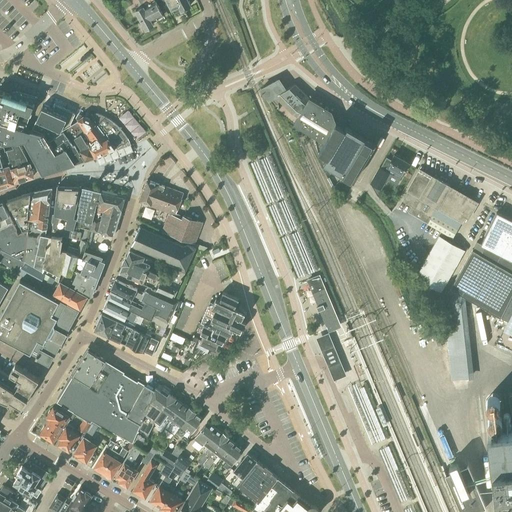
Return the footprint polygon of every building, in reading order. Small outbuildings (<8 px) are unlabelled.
[(139,0),(143,6),(136,10),(146,28),(153,24),(152,22),(164,15),(155,0),(154,0),(139,0)] [(167,0),(172,9),(174,13),(182,9),(191,4),(189,0),(167,0)] [(262,89),(269,99),(275,96),(294,114),(299,117),(310,99),(296,84),(286,89),(279,79),(262,89)] [(0,122),(4,123),(15,126),(17,121),(17,119),(20,110),(31,114),(37,97),(22,95),(21,94),(19,92),(18,92),(16,92),(14,92),(12,93),(11,95),(8,93),(0,90),(0,122)] [(299,117),(294,125),(323,143),(319,151),(328,156),(324,163),(354,180),(376,143),(374,141),(365,137),(345,126),(344,127),(336,122),(334,114),(334,111),(310,98),(310,99),(299,117)] [(44,105),(37,120),(55,128),(52,130),(51,128),(43,134),(48,142),(50,141),(64,132),(74,146),(75,145),(65,132),(78,121),(78,120),(71,125),(71,124),(73,119),(76,113),(56,104),(54,110),(44,105)] [(27,123),(31,114),(20,110),(17,119),(27,123)] [(84,116),(79,119),(92,143),(89,145),(95,156),(116,148),(116,147),(118,150),(131,144),(128,137),(124,131),(119,126),(114,121),(109,118),(103,115),(96,112),(94,115),(90,113),(88,117),(84,116)] [(0,142),(5,144),(26,141),(43,174),(61,168),(75,163),(62,143),(55,148),(59,152),(56,154),(48,142),(43,134),(32,131),(25,129),(24,129),(27,123),(17,121),(15,126),(4,123),(0,122),(0,142)] [(64,132),(50,141),(55,148),(62,143),(75,163),(95,156),(89,145),(92,143),(78,121),(65,132),(75,145),(74,146),(64,132)] [(12,168),(16,182),(35,176),(31,162),(29,162),(27,157),(28,157),(19,142),(12,143),(14,147),(8,150),(11,161),(13,161),(15,167),(12,168)] [(0,146),(0,186),(16,182),(12,168),(11,164),(10,164),(8,157),(6,148),(0,146)] [(379,166),(369,183),(381,190),(390,172),(401,178),(403,175),(410,163),(394,154),(391,160),(387,157),(381,167),(379,166)] [(433,215),(434,214),(435,212),(440,215),(443,211),(462,221),(465,216),(469,218),(478,202),(450,187),(451,185),(433,175),(432,177),(420,170),(403,199),(403,200),(403,201),(404,202),(412,206),(408,212),(428,223),(429,224),(433,215)] [(163,232),(195,244),(204,222),(183,215),(182,217),(176,215),(184,194),(148,180),(139,201),(170,213),(163,232)] [(65,235),(72,237),(74,229),(76,218),(74,217),(81,187),(58,186),(55,215),(62,216),(62,220),(68,221),(65,231),(65,235)] [(28,232),(25,261),(25,262),(26,262),(43,272),(44,267),(46,256),(50,236),(41,234),(42,228),(47,229),(52,187),(32,192),(29,226),(28,232)] [(90,200),(93,189),(83,187),(79,203),(81,204),(79,212),(78,219),(83,220),(85,212),(86,212),(89,200),(90,200)] [(323,187),(318,189),(322,197),(327,195),(323,187)] [(101,191),(93,189),(90,200),(89,200),(86,212),(85,212),(83,220),(93,222),(95,215),(96,209),(98,203),(99,203),(101,191)] [(125,197),(101,191),(99,203),(98,203),(96,209),(104,212),(102,217),(95,215),(93,222),(91,229),(83,228),(82,232),(80,239),(82,239),(88,242),(91,242),(94,230),(114,235),(125,197)] [(28,232),(29,226),(32,192),(8,200),(23,231),(28,232)] [(387,197),(384,201),(391,208),(394,205),(387,197)] [(3,201),(0,202),(0,246),(2,249),(7,252),(25,261),(28,232),(23,231),(19,234),(17,231),(18,231),(3,201)] [(450,289),(443,303),(451,380),(474,378),(466,298),(491,311),(490,311),(502,317),(511,295),(511,219),(497,212),(482,244),(477,242),(474,250),(473,249),(450,289)] [(429,224),(428,223),(428,224),(453,238),(458,228),(434,214),(433,215),(429,224)] [(59,281),(67,252),(67,251),(61,250),(63,239),(62,239),(64,224),(53,223),(52,236),(50,236),(46,256),(44,267),(58,275),(56,279),(59,281)] [(138,225),(130,243),(133,244),(136,245),(174,262),(172,265),(176,267),(186,272),(189,265),(197,248),(187,244),(184,246),(181,244),(161,236),(152,232),(138,225)] [(440,236),(423,267),(417,277),(427,283),(421,293),(436,301),(441,291),(442,291),(465,250),(440,236)] [(82,239),(76,255),(79,256),(83,257),(85,251),(88,242),(82,239)] [(0,246),(0,259),(1,260),(19,273),(26,262),(25,262),(25,261),(7,252),(2,249),(0,246)] [(153,259),(131,249),(127,256),(126,256),(123,264),(124,264),(120,271),(173,295),(172,297),(174,298),(186,272),(176,267),(169,285),(164,282),(165,280),(151,274),(152,271),(148,269),(153,259)] [(103,257),(85,251),(83,257),(79,256),(75,270),(77,271),(73,282),(77,283),(76,287),(82,290),(92,294),(104,262),(101,260),(103,257)] [(79,256),(76,255),(67,252),(59,281),(61,282),(54,294),(80,308),(87,296),(64,283),(67,273),(72,275),(79,256)] [(46,274),(44,272),(43,272),(26,262),(19,273),(19,274),(39,285),(46,274)] [(315,292),(323,288),(318,276),(309,279),(315,292)] [(67,331),(79,310),(59,299),(59,300),(20,279),(0,316),(0,336),(31,354),(32,351),(37,354),(36,356),(50,363),(61,343),(62,344),(68,331),(67,331)] [(117,279),(112,288),(133,298),(140,302),(143,304),(156,310),(154,315),(170,322),(180,301),(174,298),(172,297),(148,286),(144,293),(137,290),(138,288),(131,285),(117,279)] [(0,302),(9,287),(0,280),(0,302)] [(323,288),(315,292),(320,305),(317,307),(319,311),(322,310),(328,324),(337,320),(323,288)] [(112,291),(108,299),(129,309),(138,314),(143,316),(151,320),(154,315),(156,310),(143,304),(142,306),(136,303),(136,304),(132,301),(112,291)] [(239,299),(224,292),(220,300),(216,298),(212,306),(209,305),(201,322),(204,324),(200,332),(204,333),(200,341),(216,349),(220,341),(222,343),(227,334),(230,336),(234,328),(241,331),(246,322),(242,320),(244,315),(245,316),(247,312),(240,305),(238,308),(235,306),(239,299)] [(108,299),(104,308),(125,319),(133,323),(135,324),(133,327),(145,332),(148,326),(140,322),(143,316),(138,314),(129,309),(108,299)] [(103,313),(95,329),(98,331),(126,343),(145,352),(153,356),(159,341),(152,337),(152,336),(145,332),(103,313)] [(440,332),(434,335),(439,345),(445,342),(440,332)] [(324,351),(330,365),(339,362),(333,347),(324,351)] [(95,353),(89,349),(85,356),(84,356),(73,374),(74,374),(57,402),(84,418),(91,423),(92,421),(100,425),(115,433),(116,433),(133,442),(138,428),(155,389),(154,389),(145,384),(143,383),(144,382),(139,379),(138,381),(125,373),(124,373),(125,372),(106,360),(97,354),(95,353)] [(0,399),(9,403),(11,400),(22,407),(39,379),(16,364),(9,374),(0,368),(0,399)] [(156,418),(173,395),(169,393),(169,394),(162,389),(161,391),(156,387),(154,389),(155,389),(138,428),(148,435),(156,420),(157,418),(156,418)] [(511,393),(510,393),(511,411),(511,425),(488,429),(497,502),(498,502),(499,511),(511,511),(511,502),(511,499),(511,393)] [(170,420),(182,403),(176,399),(177,398),(173,395),(156,418),(157,418),(156,420),(165,427),(170,420)] [(176,432),(193,410),(190,407),(189,408),(182,403),(170,420),(165,427),(173,433),(174,433),(175,434),(176,432)] [(63,425),(64,423),(69,416),(73,419),(75,415),(70,413),(69,414),(61,409),(59,410),(54,407),(52,410),(50,410),(48,414),(50,417),(63,425)] [(176,432),(175,434),(177,435),(178,433),(182,436),(187,429),(192,433),(203,418),(196,413),(197,412),(193,410),(176,432)] [(67,425),(64,423),(63,425),(50,417),(48,420),(49,422),(47,425),(45,425),(42,431),(43,436),(52,441),(53,440),(54,440),(61,428),(64,430),(66,427),(67,425)] [(78,429),(85,433),(88,428),(91,423),(84,418),(78,429)] [(91,423),(88,428),(96,433),(100,425),(92,421),(91,423)] [(205,443),(217,428),(208,421),(195,439),(199,442),(201,440),(205,443)] [(67,425),(66,427),(59,439),(62,441),(60,444),(64,446),(63,448),(68,450),(69,449),(70,450),(79,435),(73,430),(75,426),(69,422),(67,425)] [(204,464),(227,435),(224,432),(223,433),(217,428),(205,443),(209,446),(206,451),(198,461),(203,464),(204,464)] [(82,443),(76,452),(80,455),(79,455),(81,456),(81,458),(84,460),(86,459),(87,460),(93,451),(95,450),(97,447),(96,446),(97,445),(90,441),(91,440),(84,435),(80,442),(82,443)] [(223,458),(235,443),(229,438),(230,437),(227,435),(204,464),(209,468),(216,459),(220,455),(223,458)] [(105,451),(96,466),(98,467),(98,469),(101,470),(103,470),(104,471),(113,456),(116,451),(113,448),(116,443),(111,440),(104,451),(105,451)] [(235,443),(223,458),(227,460),(223,465),(228,469),(231,466),(230,466),(243,450),(235,443)] [(125,464),(117,475),(122,478),(121,481),(122,482),(123,483),(125,485),(127,484),(128,485),(137,470),(131,466),(141,450),(134,445),(123,463),(125,464)] [(150,452),(153,454),(160,458),(163,453),(152,446),(149,451),(150,452)] [(113,456),(104,471),(106,472),(106,473),(109,475),(111,475),(113,476),(122,462),(121,461),(128,450),(124,447),(120,453),(116,451),(113,456)] [(171,464),(179,453),(172,449),(165,459),(171,464)] [(150,452),(149,451),(148,451),(142,461),(147,464),(153,454),(150,452)] [(248,453),(233,471),(239,476),(233,483),(237,486),(237,485),(238,485),(243,479),(257,461),(257,460),(248,453)] [(183,472),(194,457),(191,454),(187,459),(180,454),(172,464),(183,472)] [(140,480),(134,489),(139,491),(138,492),(139,492),(140,495),(143,496),(145,496),(146,496),(154,482),(150,479),(160,464),(152,459),(144,473),(139,480),(140,480)] [(238,485),(237,485),(249,494),(257,501),(259,503),(272,486),(279,478),(257,461),(243,479),(238,485)] [(19,475),(15,482),(18,483),(33,493),(33,492),(38,495),(42,489),(41,488),(48,478),(47,478),(50,473),(34,462),(32,465),(29,470),(26,468),(23,466),(18,473),(19,475)] [(171,493),(172,493),(175,488),(168,484),(172,479),(168,476),(174,467),(167,462),(160,473),(165,476),(160,485),(151,499),(156,503),(157,505),(161,507),(165,500),(166,500),(171,493)] [(441,466),(460,511),(475,511),(486,507),(469,465),(450,473),(446,474),(443,465),(441,466)] [(184,471),(179,479),(185,483),(190,475),(184,471)] [(222,481),(212,473),(209,477),(205,482),(214,487),(217,488),(222,481)] [(257,501),(252,507),(254,508),(260,511),(277,511),(295,490),(295,489),(294,490),(285,483),(279,478),(272,486),(259,503),(257,501)] [(198,511),(200,509),(205,501),(214,487),(205,482),(201,480),(199,479),(178,511),(198,511)] [(0,489),(0,511),(32,511),(36,507),(35,506),(38,501),(18,489),(16,492),(3,485),(0,490),(0,489)] [(58,511),(57,511),(81,511),(92,495),(91,494),(90,493),(87,491),(86,491),(80,488),(70,504),(65,501),(58,511)] [(295,490),(277,511),(319,511),(319,510),(319,508),(317,506),(315,505),(313,505),(312,505),(304,498),(300,495),(300,494),(295,490)] [(66,498),(58,493),(50,506),(58,511),(66,498)] [(174,511),(183,500),(172,493),(171,493),(166,500),(165,500),(161,507),(168,511),(174,511)] [(225,506),(230,497),(226,495),(221,503),(225,506)] [(235,499),(232,505),(239,509),(243,503),(235,499)] [(200,509),(198,511),(219,511),(218,509),(214,507),(208,503),(204,511),(200,509)] [(243,503),(239,509),(244,511),(246,511),(247,511),(246,511),(252,511),(254,509),(249,507),(249,506),(243,503)]
